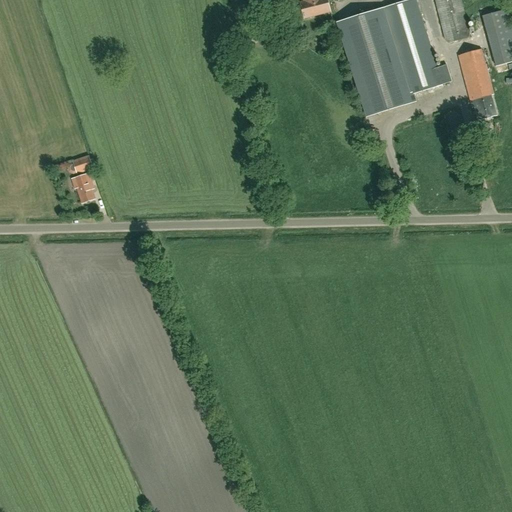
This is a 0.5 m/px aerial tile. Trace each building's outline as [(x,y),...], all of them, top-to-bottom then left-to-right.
[(304,19),(330,12),(327,0),(301,0),(302,2),(299,2),(304,19)] [(442,84),(452,81),(447,65),(437,68),(415,0),(410,0),(339,23),(369,116),(415,102),(413,94),(442,85),(442,84)] [(434,0),(444,36),(445,43),(471,37),(461,0),(434,0)] [(484,17),(489,34),(511,28),(507,11),(484,17)] [(478,121),(497,116),(491,96),(494,95),(482,49),(459,56),(472,108),(474,107),(478,121)] [(76,173),(93,168),(89,156),(72,162),(76,173)] [(83,203),(95,199),(92,190),(94,189),(89,173),(72,179),(75,189),(78,188),(83,203)]
